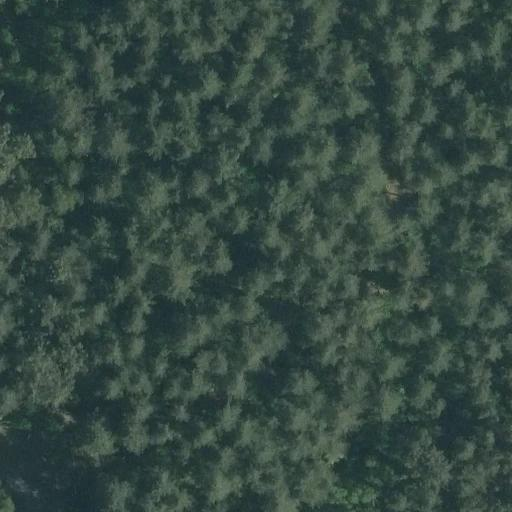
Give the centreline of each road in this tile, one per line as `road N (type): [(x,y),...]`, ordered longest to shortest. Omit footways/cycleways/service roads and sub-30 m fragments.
road 1 (unknown): [(0,11),(365,3),(408,15),(459,0)]
road 2 (unknown): [(452,511),(441,432),(464,396),(478,272),(511,206)]
road 3 (track): [(111,511),(107,471),(73,414),(0,398)]
